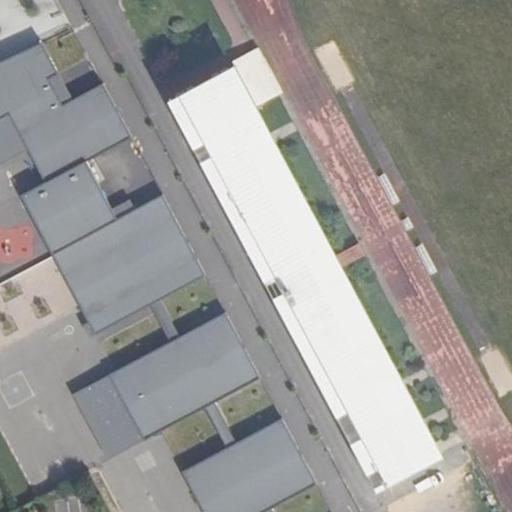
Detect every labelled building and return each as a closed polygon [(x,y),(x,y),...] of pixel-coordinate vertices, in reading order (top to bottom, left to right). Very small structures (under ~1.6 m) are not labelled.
[(275,511),(273,507),(318,481),(282,415),(237,440),(216,401),(261,375),(225,309),(180,334),(161,298),(206,273),(162,191),(135,207),(117,217),(112,208),(86,160),(131,135),(101,80),(75,94),(62,101),(48,79),(60,71),(40,40),(0,58),(0,122),(8,119),(26,154),(42,185),(19,197),(87,320),(94,333),(150,305),(170,339),(108,371),(144,439),(206,407),(227,445),(182,469),(204,511),(275,511)] [(62,101),(75,94),(60,71),(48,79),(62,101)] [(239,71),(175,105),(386,498),(450,464),(239,71)] [(0,122),(0,167),(26,154),(8,119),(0,122)] [(3,167),(18,195),(39,184),(24,156),(3,167)] [(117,217),(135,207),(129,197),(112,208),(117,217)] [(90,336),(94,333),(87,320),(83,323),(90,336)] [(109,457),(144,439),(108,371),(74,391),(109,457)]
